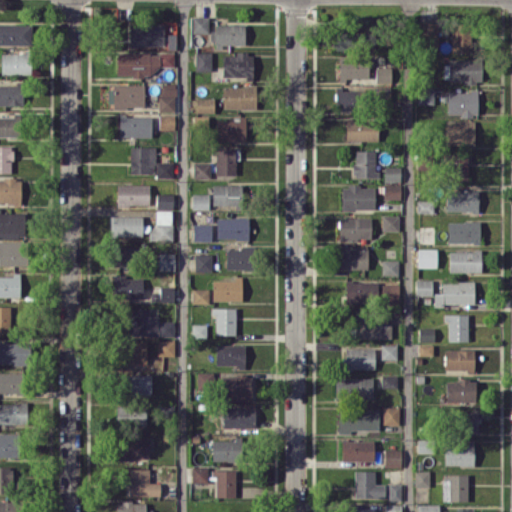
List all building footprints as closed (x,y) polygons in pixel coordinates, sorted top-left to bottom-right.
[(208,33),(208,16),(192,16),(192,33),(208,33)] [(130,23),(130,45),(164,45),(163,22),(130,23)] [(438,48),(437,22),(418,22),(419,48),(438,48)] [(0,44),(28,45),(29,24),(0,23),(0,44)] [(245,45),(244,24),(215,24),(215,31),(210,31),(210,40),(215,40),(215,46),(245,45)] [(356,49),(357,30),(335,29),(333,47),(356,49)] [(450,52),(472,52),(473,32),(451,32),(450,52)] [(211,71),(211,52),(195,51),(195,70),(211,71)] [(222,54),(222,75),(252,76),(253,51),(235,51),(235,55),(222,54)] [(1,74),(30,74),(30,52),(1,52),(1,74)] [(116,52),(117,74),(133,74),(133,75),(158,74),(157,65),(173,65),(173,52),(116,52)] [(339,79),(369,78),(368,57),(339,58),(339,79)] [(481,82),(482,59),(448,58),(447,82),(481,82)] [(375,82),(391,82),(391,66),(375,67),(375,82)] [(159,110),(174,110),(175,83),(159,83),(159,110)] [(0,105),(23,105),(23,84),(0,84),(0,105)] [(143,85),(109,84),(109,106),(143,107),(143,85)] [(223,108),(256,108),(256,85),(222,86),(223,108)] [(390,87),(377,87),(377,99),(390,99),(390,87)] [(434,103),(434,87),(417,88),(417,104),(434,103)] [(360,109),(361,91),(335,90),(335,108),(360,109)] [(447,91),(447,115),(478,114),(477,91),(447,91)] [(213,112),(214,97),(195,97),(195,112),(213,112)] [(158,114),(159,129),(175,128),(175,114),(158,114)] [(0,135),(19,136),(19,116),(0,115),(0,135)] [(151,115),(119,116),(119,137),(151,136),(151,115)] [(216,140),(245,140),(245,118),(215,118),(216,140)] [(346,140),(378,140),(378,118),(345,119),(346,140)] [(474,145),(474,123),(445,123),(445,144),(474,145)] [(0,172),(12,172),(12,145),(0,145),(0,172)] [(154,146),(130,146),(130,173),(154,173),(154,146)] [(234,147),(215,148),(216,176),(235,176),(234,147)] [(377,150),(354,149),(353,177),(376,177),(377,150)] [(467,180),(468,153),(445,153),(445,180),(467,180)] [(172,161),(156,162),(156,177),(173,177),(172,161)] [(193,178),(209,177),(209,162),(193,162),(193,178)] [(400,166),(384,166),(384,181),(400,181),(400,166)] [(0,201),(20,202),(20,178),(0,177),(0,201)] [(400,198),(400,183),(383,184),(383,199),(400,198)] [(149,184),(116,184),(117,205),(149,205),(149,184)] [(212,204),(240,205),(240,185),(212,184),(212,204)] [(342,185),(341,208),(374,209),(375,185),(342,185)] [(478,189),(445,190),(446,211),(478,210),(478,189)] [(172,193),(156,193),(156,208),(172,208),(172,193)] [(208,193),(191,193),(192,209),(208,209),(208,193)] [(433,212),(433,200),(416,200),(417,213),(433,212)] [(172,210),(153,210),(153,240),(172,240),(172,210)] [(0,211),(0,236),(25,236),(24,211),(0,211)] [(142,215),(109,216),(110,236),(142,235),(142,215)] [(398,230),(398,215),(382,215),(382,230),(398,230)] [(216,217),(216,239),(249,238),(248,217),(216,217)] [(371,218),(339,217),(338,239),(370,240),(371,218)] [(479,221),(447,221),(448,242),(480,242),(479,221)] [(211,224),(193,223),(193,240),(211,241),(211,224)] [(0,265),(25,265),(25,241),(0,240),(0,265)] [(226,268),(251,268),(251,248),(226,248),(226,268)] [(367,269),(368,248),(338,248),(337,268),(367,269)] [(436,267),(437,248),(417,248),(417,266),(436,267)] [(449,271),(481,271),(480,251),(448,251),(449,271)] [(131,265),(131,252),(111,252),(111,265),(131,265)] [(158,270),(174,270),(174,252),(158,253),(158,270)] [(212,271),(211,254),(194,254),(194,271),(212,271)] [(381,274),(399,275),(399,259),(382,259),(381,274)] [(0,275),(0,296),(20,297),(20,275),(0,275)] [(142,298),(142,276),(113,276),(113,298),(142,298)] [(212,279),(212,300),(242,300),(241,278),(212,279)] [(415,294),(431,295),(432,280),(416,279),(415,294)] [(345,302),(376,302),(376,281),(345,281),(345,302)] [(474,282),(442,281),(442,293),(434,293),(433,303),(474,304),(474,282)] [(399,284),(381,284),(381,304),(398,305),(399,284)] [(173,301),(174,286),(159,286),(159,292),(151,292),(150,301),(173,301)] [(208,288),(192,288),(192,303),(208,303),(208,288)] [(0,332),(12,333),(13,306),(0,305),(0,332)] [(214,334),(235,334),(235,307),(214,308),(214,334)] [(174,335),(174,320),(158,320),(158,316),(149,316),(149,308),(128,308),(129,335),(174,335)] [(355,338),(391,337),(391,311),(354,312),(355,338)] [(467,313),(446,314),(447,341),(468,340),(467,313)] [(434,340),(434,327),(418,328),(418,341),(434,340)] [(157,355),(174,355),(174,340),(158,339),(157,355)] [(0,363),(29,364),(30,343),(0,341),(0,363)] [(146,363),(146,341),(121,342),(122,363),(146,363)] [(245,365),(244,344),(215,344),(215,366),(245,365)] [(397,358),(397,344),(380,344),(381,359),(397,358)] [(433,344),(418,344),(419,354),(433,354),(433,344)] [(374,368),(374,348),(345,348),(345,368),(374,368)] [(474,349),(444,349),(444,370),(474,370),(474,349)] [(0,393),(22,394),(23,372),(0,371),(0,393)] [(150,395),(150,374),(122,374),(122,394),(150,395)] [(222,375),(222,400),(252,400),(252,375),(222,375)] [(382,387),(397,387),(397,375),(382,375),(382,387)] [(335,398),(373,397),(372,377),(335,378),(335,398)] [(445,400),(476,402),(477,381),(446,379),(445,400)] [(27,402),(0,402),(0,423),(27,423),(27,402)] [(145,426),(146,404),(117,403),(116,425),(145,426)] [(255,406),(222,407),(222,427),(255,426),(255,406)] [(399,406),(383,406),(383,424),(399,424),(399,406)] [(338,433),(350,433),(350,429),(378,430),(379,409),(338,409),(338,433)] [(478,431),(478,410),(457,410),(457,431),(478,431)] [(0,456),(19,457),(19,433),(0,432),(0,456)] [(149,458),(149,438),(117,438),(117,459),(149,458)] [(239,439),(212,439),(212,460),(239,461),(239,439)] [(341,460),(374,460),(374,439),(342,439),(341,460)] [(473,465),(474,441),(445,441),(444,464),(473,465)] [(401,467),(401,449),(384,449),(384,467),(401,467)] [(208,482),(208,465),(192,465),(192,482),(208,482)] [(0,494),(11,494),(12,468),(0,467),(0,494)] [(159,495),(160,482),(149,482),(149,468),(129,468),(129,495),(159,495)] [(214,470),(214,497),(235,496),(235,469),(214,470)] [(385,484),(375,483),(375,470),(355,470),(354,497),(385,498),(385,484)] [(429,470),(414,470),(414,486),(429,486),(429,470)] [(442,501),(468,500),(467,473),(442,474),(442,501)] [(401,484),(389,483),(388,500),(401,500),(401,484)] [(145,511),(145,501),(116,501),(115,511),(145,511)]
